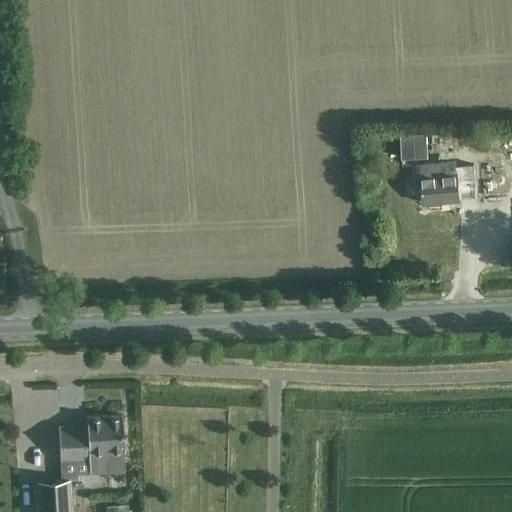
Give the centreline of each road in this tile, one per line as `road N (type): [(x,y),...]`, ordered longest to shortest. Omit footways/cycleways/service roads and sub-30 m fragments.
road 1 (secondary): [(0,331),(511,308)]
road 2 (residential): [(0,368),(143,367)]
